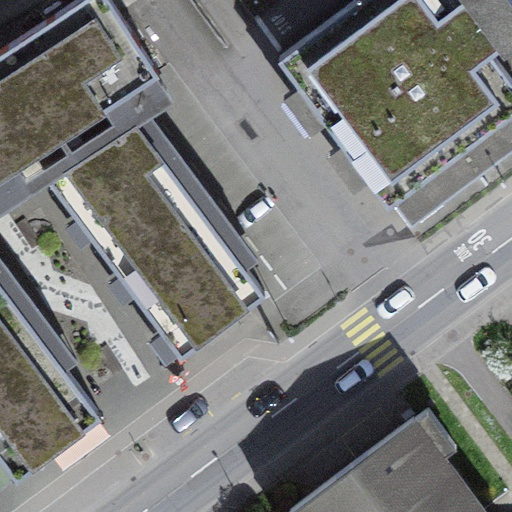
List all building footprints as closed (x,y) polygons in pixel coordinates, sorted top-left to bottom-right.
[(158,71),(112,0),(74,0),(0,48),(0,145),(13,165),(31,154),(100,109),(158,71)] [(452,0),(354,0),(279,56),(490,49),(500,42),(504,48),(511,42),(511,0),(457,0),(454,2),(452,0)] [(511,108),(511,79),(490,49),(279,56),(388,202),(431,167),(433,169),(438,166),(441,170),(481,140),(478,136),(483,133),(481,130),(511,108)] [(118,133),(100,109),(31,154),(181,355),(265,292),(137,120),(118,133)] [(0,279),(0,455),(16,477),(101,414),(0,279)] [(485,511),(414,417),(291,509),(293,511),(485,511)]
